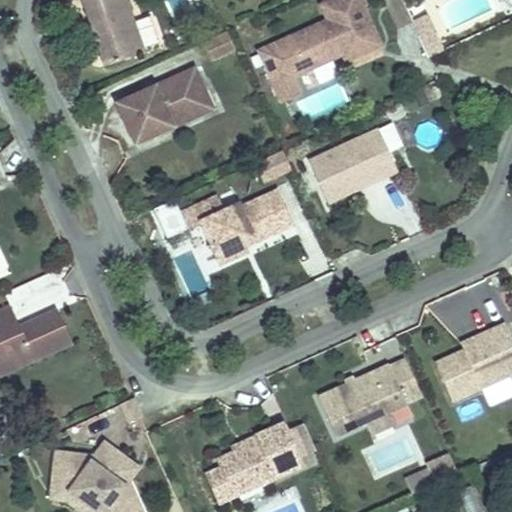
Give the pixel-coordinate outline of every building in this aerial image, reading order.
[(126,0),(80,0),(93,32),(96,31),(98,37),(95,38),(104,64),(144,49),(126,0)] [(379,45),(361,4),(364,3),(362,0),(327,0),(319,4),(326,19),(257,50),(272,84),(291,76),(333,58),(332,55),(340,51),(341,54),(344,61),(379,45)] [(426,13),(411,20),(428,56),(442,49),(426,13)] [(235,48),(227,29),(204,40),(212,58),(235,48)] [(195,65),(116,101),(135,142),(174,124),(172,120),(181,116),(183,120),(203,111),(197,96),(199,89),(205,86),(195,65)] [(298,92),(291,76),(272,84),(279,100),(279,101),(298,92)] [(297,102),(306,119),(347,98),(339,81),(297,102)] [(214,106),(205,86),(199,89),(197,96),(203,111),(214,106)] [(172,120),(174,124),(183,120),(181,116),(172,120)] [(307,161),(327,203),(357,189),(355,184),(378,173),(381,178),(396,171),(377,129),(307,161)] [(264,184),(291,172),(286,161),(259,172),(264,184)] [(355,184),(357,189),(381,178),(378,173),(355,184)] [(218,194),(181,210),(188,226),(202,220),(221,261),(246,249),(243,243),(241,238),(251,233),(253,238),(294,221),(279,188),(241,205),(239,202),(224,208),(218,194)] [(251,233),(241,238),(243,243),(253,238),(251,233)] [(13,305),(0,310),(0,351),(13,346),(21,365),(74,340),(59,307),(31,320),(33,322),(23,327),(13,305)] [(511,374),(511,340),(504,323),(468,339),(471,346),(462,350),(434,363),(451,401),(511,374)] [(468,339),(459,343),(462,350),(471,346),(468,339)] [(13,346),(0,351),(0,374),(21,365),(13,346)] [(406,357),(317,397),(335,437),(364,424),(388,413),(425,396),(406,357)] [(388,413),(364,424),(370,436),(394,425),(388,413)] [(290,425),(287,418),(257,432),(259,438),(236,448),(219,456),(223,464),(235,492),(306,459),(303,453),(290,425)] [(302,420),(290,425),(303,453),(315,447),(302,420)] [(257,432),(234,443),(236,448),(259,438),(257,432)] [(59,450),(55,486),(73,488),(105,511),(146,511),(136,490),(127,484),(119,478),(133,459),(107,440),(97,454),(59,450)] [(452,455),(430,465),(437,483),(460,472),(452,455)] [(141,465),(133,459),(119,478),(127,484),(141,465)] [(223,464),(209,470),(222,498),(235,492),(223,464)] [(105,511),(73,488),(55,486),(54,495),(69,497),(90,511),(105,511)]
